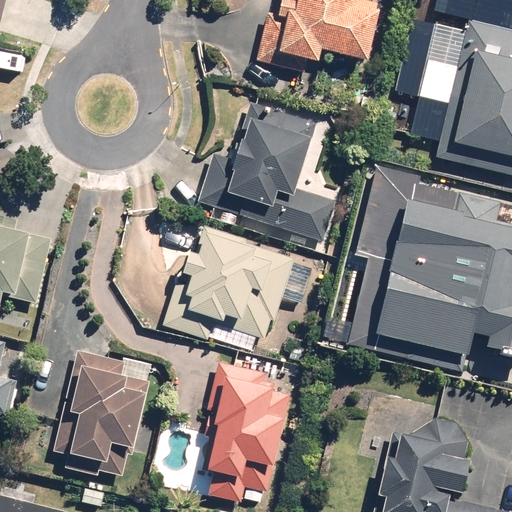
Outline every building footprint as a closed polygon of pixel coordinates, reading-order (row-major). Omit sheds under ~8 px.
[(362,68),(372,5),(360,3),(360,0),(277,0),(274,17),(265,16),(256,70),(302,78),(304,67),(312,69),(313,60),(362,68)] [(511,0),(437,0),(432,27),(407,22),(391,94),(445,106),(433,161),(511,177),(511,0)] [(228,164),(209,158),(193,205),(319,247),(334,204),(290,189),(312,126),(248,104),(228,164)] [(500,195),(376,166),(356,253),(372,256),(352,342),(463,367),(469,339),(511,348),(511,220),(495,217),(500,195)] [(4,233),(0,232),(0,317),(10,320),(14,300),(28,304),(42,244),(29,241),(33,227),(7,221),(4,233)] [(292,262),(203,231),(185,282),(176,279),(159,327),(206,343),(208,338),(249,352),(253,339),(263,343),(292,262)] [(121,364),(74,352),(48,453),(65,457),(62,471),(96,480),(105,449),(127,455),(146,381),(119,374),(121,364)] [(261,375),(213,367),(207,407),(210,407),(200,474),(209,476),(206,499),(234,503),(237,488),(265,493),(276,421),(263,419),(265,402),(271,403),(274,385),(260,383),(261,375)] [(457,424),(433,419),(401,440),(388,439),(386,459),(378,459),(369,511),(498,511),(456,503),(465,447),(457,424)] [(51,511),(0,499),(0,511),(51,511)]
